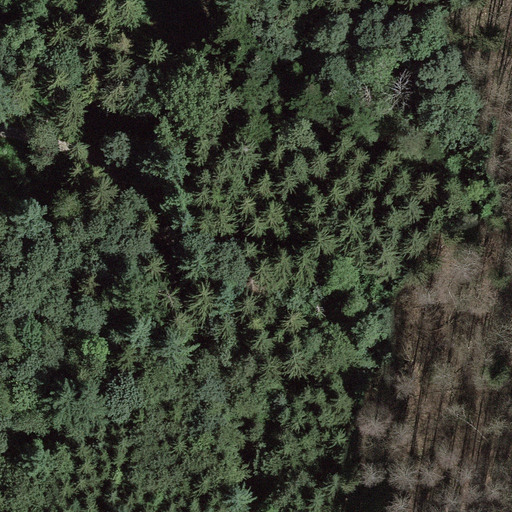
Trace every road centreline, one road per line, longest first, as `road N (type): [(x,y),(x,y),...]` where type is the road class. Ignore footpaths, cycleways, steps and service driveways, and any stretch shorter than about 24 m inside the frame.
road 1 (track): [(240,511),(145,200),(203,0)]
road 2 (track): [(0,129),(150,177)]
